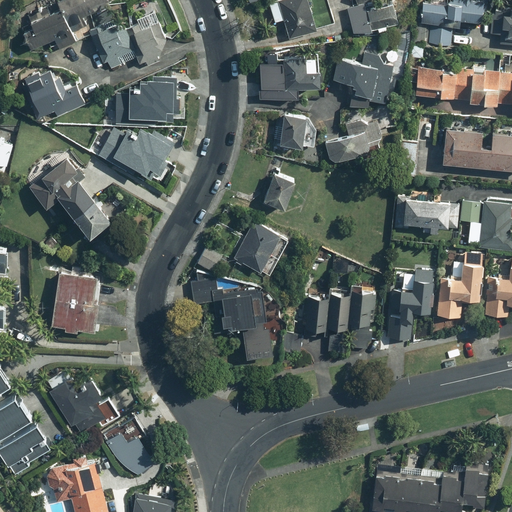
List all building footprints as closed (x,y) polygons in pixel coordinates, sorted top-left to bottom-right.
[(24,25),(34,49),(56,39),(60,48),(79,40),(71,24),(87,17),(86,15),(95,11),(93,7),(108,0),(55,0),(51,2),(55,11),(24,25)] [(328,0),(280,0),(278,1),(291,38),(336,23),(328,0)] [(374,29),(373,28),(399,20),(393,1),(376,7),(374,0),(336,0),(347,31),(348,37),(374,29)] [(423,22),(433,23),(432,43),(453,44),(454,24),(462,24),(462,20),(483,21),(483,0),(451,0),(451,3),(424,1),(423,22)] [(504,10),(495,9),(493,33),(501,34),(500,42),(511,43),(511,6),(504,6),(504,10)] [(162,60),(160,56),(169,38),(159,15),(126,29),(123,23),(116,26),(113,19),(89,29),(104,63),(109,60),(113,68),(137,57),(140,62),(144,60),(147,66),(162,60)] [(377,82),(386,83),(392,80),(393,63),(386,63),(377,54),(365,52),(363,63),(339,58),(336,78),(371,85),(377,82)] [(308,57),(287,57),(286,69),(262,68),(262,95),(301,96),(301,84),(321,85),(321,70),(307,70),(308,57)] [(418,93),(456,95),(455,97),(472,98),(471,102),(499,104),(499,102),(511,102),(511,71),(500,71),(485,70),(485,73),(473,72),(473,70),(457,69),(457,71),(445,71),(445,68),(419,67),(418,93)] [(41,123),(87,103),(77,80),(59,88),(51,68),(23,80),(41,123)] [(120,92),(120,122),(175,123),(175,80),(140,80),(140,92),(120,92)] [(283,142),(305,143),(315,144),(316,123),(306,123),(306,116),(284,115),(283,142)] [(369,116),(362,121),(361,120),(360,120),(359,120),(358,120),(357,120),(356,120),(355,120),(354,120),(353,121),(352,121),(351,122),(351,123),(350,123),(350,124),(349,125),(349,126),(349,127),(349,128),(349,129),(349,130),(349,131),(349,132),(350,133),(326,140),(330,155),(337,160),(369,150),(371,145),(370,142),(371,142),(372,143),(373,143),(374,143),(375,142),(376,142),(377,142),(378,141),(379,141),(380,140),(381,140),(381,139),(382,138),(383,137),(383,136),(383,135),(384,134),(384,133),(384,132),(384,131),(384,130),(383,129),(383,128),(382,127),(382,126),(381,125),(380,124),(379,123),(378,123),(377,122),(376,122),(375,122),(374,122),(373,122),(369,116)] [(120,128),(106,153),(152,178),(171,143),(143,128),(138,138),(120,128)] [(511,134),(493,132),(492,146),(484,145),(485,132),(448,128),(445,162),(511,168),(511,134)] [(419,139),(401,138),(399,172),(417,173),(419,139)] [(0,161),(8,164),(14,145),(0,139),(0,161)] [(68,154),(30,184),(49,208),(62,198),(92,237),(113,220),(82,180),(87,177),(76,162),(75,163),(68,154)] [(296,179),(274,171),(265,197),(287,205),(296,179)] [(409,227),(409,223),(424,223),(424,230),(438,231),(438,224),(449,224),(450,202),(398,200),(397,227),(409,227)] [(511,215),(511,216),(511,203),(464,201),(463,220),(471,220),(470,240),(480,241),(479,245),(511,246),(511,215)] [(289,239),(282,235),(255,220),(235,256),(262,271),(263,269),(270,273),(289,239)] [(224,255),(208,246),(199,262),(214,271),(224,255)] [(466,251),(465,261),(454,260),(453,276),(442,276),(440,314),(463,315),(464,297),(481,297),(483,252),(466,251)] [(511,263),(511,276),(490,276),(489,302),(493,302),(492,314),(508,314),(508,303),(511,303),(511,263)] [(73,271),(60,270),(55,323),(66,323),(65,329),(79,331),(79,328),(98,330),(100,301),(96,301),(98,274),(81,272),(82,266),(73,266),(73,271)] [(417,269),(416,289),(391,287),(389,336),(412,337),(414,309),(432,310),(434,270),(417,269)] [(195,302),(213,300),(218,333),(244,329),(248,357),(275,353),(265,284),(222,290),(220,277),(192,281),(195,302)] [(328,335),(329,327),(351,328),(351,321),(368,322),(369,322),(371,322),(371,318),(376,318),(377,290),(352,289),(352,293),(330,292),(330,296),(308,295),(307,334),(328,335)] [(0,389),(12,382),(1,366),(0,366),(0,389)] [(104,394),(92,374),(79,382),(74,375),(72,377),(66,368),(49,379),(54,388),(51,389),(73,424),(76,423),(81,431),(108,415),(97,398),(104,394)] [(20,400),(18,395),(0,405),(0,437),(34,416),(22,399),(20,400)] [(47,433),(38,419),(0,443),(0,449),(16,474),(32,464),(30,461),(53,447),(45,435),(47,433)] [(156,461),(139,434),(128,441),(122,431),(107,440),(116,454),(121,461),(126,465),(133,470),(139,473),(156,461)] [(75,511),(111,511),(98,459),(90,461),(88,453),(74,457),(75,461),(53,466),(47,475),(50,485),(55,487),(58,501),(72,497),(75,511)] [(474,500),(474,502),(485,502),(487,467),(465,464),(464,474),(443,471),(442,478),(426,476),(425,481),(420,481),(421,476),(408,474),(407,479),(398,478),(398,473),(386,472),(386,475),(376,474),(373,506),(385,507),(385,504),(395,505),(395,508),(407,510),(407,506),(427,508),(427,511),(438,511),(439,505),(450,506),(450,509),(461,511),(463,498),(474,500)] [(174,511),(177,498),(136,491),(132,511),(174,511)]
